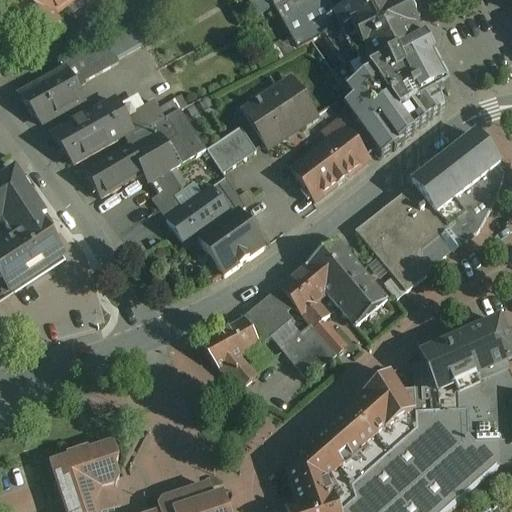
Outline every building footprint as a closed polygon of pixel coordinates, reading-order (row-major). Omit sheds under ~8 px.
[(37,0),(20,0),(11,8),(43,48),(63,32),(53,19),(37,0)] [(37,0),(53,19),(76,0),(37,0)] [(267,0),(297,52),(322,38),(332,33),(326,21),(349,10),(343,0),(267,0)] [(368,0),(349,10),(326,21),(332,33),(322,38),(343,69),(345,71),(357,65),(377,55),(377,54),(398,43),(396,40),(407,35),(390,0),(368,0)] [(343,0),(349,10),(368,0),(343,0)] [(117,57),(144,45),(136,26),(108,39),(117,57)] [(424,44),(362,76),(365,80),(345,94),(352,102),(343,108),(348,116),(374,151),(380,160),(392,152),(393,153),(403,146),(402,145),(413,136),(412,134),(418,130),(439,115),(443,112),(441,110),(442,110),(437,100),(436,100),(435,98),(448,91),(424,44)] [(80,65),(64,75),(69,84),(86,75),(80,65)] [(357,65),(345,71),(343,69),(332,75),(345,94),(365,80),(362,76),(357,65)] [(64,75),(20,99),(41,127),(81,105),(69,84),(64,75)] [(290,83),(243,114),(267,151),(314,120),(290,83)] [(173,103),(158,112),(164,122),(179,113),(173,103)] [(114,105),(53,139),(53,138),(51,140),(73,168),(75,166),(74,166),(124,139),(131,135),(124,122),(114,105)] [(154,105),(124,122),(131,135),(124,139),(127,144),(164,122),(158,112),(154,105)] [(127,144),(126,144),(128,149),(132,155),(140,150),(144,158),(175,139),(189,163),(205,154),(179,113),(164,122),(127,144)] [(348,116),(321,136),(327,145),(290,173),(314,205),(368,164),(364,159),(374,151),(348,116)] [(240,131),(205,154),(221,177),(255,155),(240,131)] [(475,137),(410,187),(413,190),(445,231),(409,258),(424,277),(476,236),(497,197),(503,178),(497,171),(500,168),(475,137)] [(175,139),(144,158),(140,150),(132,155),(144,176),(143,176),(149,187),(169,175),(189,163),(175,139)] [(128,149),(88,172),(84,174),(100,202),(143,176),(144,176),(132,155),(128,149)] [(169,175),(149,187),(157,198),(151,203),(158,213),(175,201),(176,202),(183,196),(169,175)] [(243,210),(224,181),(210,191),(230,219),(243,210)] [(413,190),(355,236),(392,280),(405,296),(415,288),(413,286),(424,278),(424,277),(409,258),(445,231),(413,190)] [(13,239),(0,247),(0,280),(10,295),(65,259),(46,231),(51,227),(27,191),(8,196),(0,207),(0,221),(7,230),(13,239)] [(230,219),(210,191),(182,211),(165,223),(186,252),(198,244),(223,280),(268,248),(243,210),(230,219)] [(175,201),(158,213),(165,223),(182,211),(176,202),(175,201)] [(305,271),(326,296),(355,330),(386,304),(336,245),(305,271)] [(305,271),(278,293),(292,310),(300,319),(300,318),(317,304),(326,296),(305,271)] [(392,280),(383,287),(396,303),(405,296),(392,280)] [(242,323),(197,348),(218,372),(241,393),(256,380),(238,360),(245,357),(249,362),(260,356),(258,349),(290,323),(285,316),(292,310),(278,293),(242,323)] [(317,304),(300,318),(311,331),(312,332),(329,318),(317,304)] [(420,359),(427,374),(437,396),(503,367),(487,329),(420,359)] [(312,332),(311,331),(293,345),(306,361),(323,347),(312,332)] [(420,377),(420,384),(421,404),(429,404),(430,418),(465,416),(466,451),(511,448),(511,386),(503,367),(437,396),(427,374),(420,377)] [(415,434),(414,418),(413,393),(400,394),(389,377),(362,398),(364,402),(284,473),(297,511),(293,511),(344,511),(354,503),(350,491),(415,434)] [(413,384),(413,393),(414,418),(430,418),(429,404),(421,404),(420,384),(413,384)] [(453,511),(455,510),(454,510),(467,499),(467,500),(470,497),(469,496),(480,487),(481,488),(483,485),(494,475),(494,476),(497,474),(496,473),(499,471),(511,470),(511,448),(466,451),(465,416),(430,418),(414,418),(415,434),(350,491),(354,503),(344,511),(453,511)] [(113,511),(110,503),(114,496),(112,489),(115,488),(118,481),(114,469),(117,463),(112,447),(88,455),(87,452),(66,459),(67,462),(49,468),(63,511),(190,511),(189,506),(170,511),(113,511)] [(226,511),(222,499),(213,502),(208,488),(161,504),(157,510),(157,511),(170,511),(189,506),(190,511),(226,511)]
